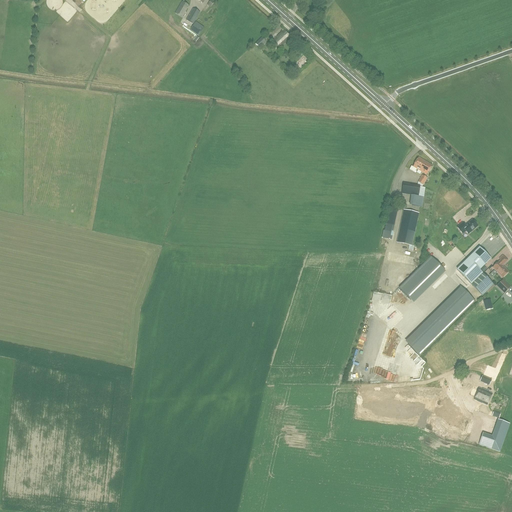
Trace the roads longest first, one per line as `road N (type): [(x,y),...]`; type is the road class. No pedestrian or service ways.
road 1 (primary): [(511,239),(463,177),(383,105)]
road 2 (primary): [(383,105),(267,0)]
road 3 (unclassified): [(383,105),(402,90),(511,51)]
